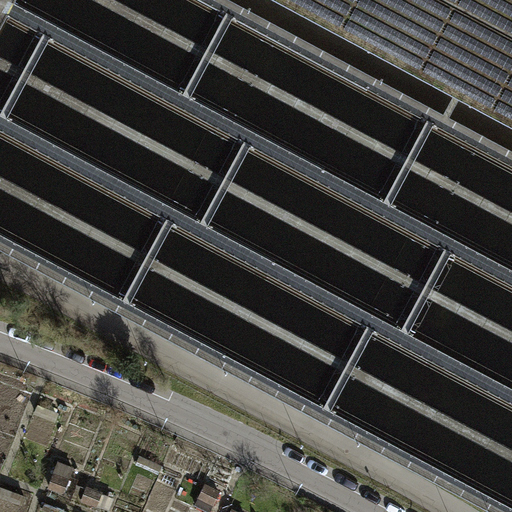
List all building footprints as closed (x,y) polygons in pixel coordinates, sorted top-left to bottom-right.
[(511,0),(272,0),(511,127),(511,0)] [(160,470),(163,465),(140,455),(138,461),(160,470)] [(49,486),(65,492),(75,466),(59,460),(49,486)] [(195,505),(209,511),(210,511),(222,490),(206,482),(195,505)] [(0,496),(21,504),(25,495),(0,485),(0,496)] [(110,511),(116,497),(88,485),(82,499),(110,511)]
